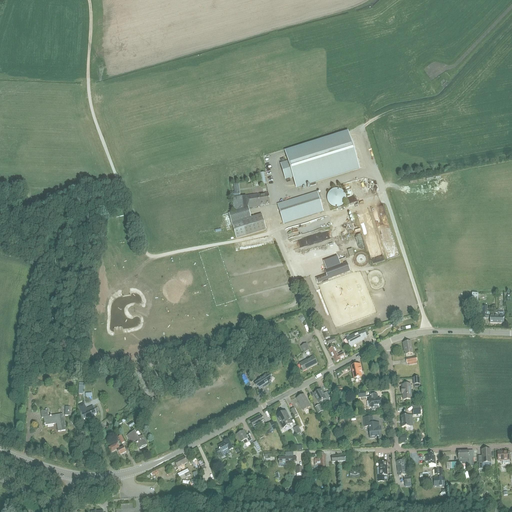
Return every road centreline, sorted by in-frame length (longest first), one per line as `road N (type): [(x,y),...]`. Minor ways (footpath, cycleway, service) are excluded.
road 1 (unclassified): [(334,369),(272,233),(144,250),(86,95),(90,0)]
road 2 (tertiary): [(72,475),(151,467),(334,369)]
road 3 (unknown): [(386,196),(369,172),(275,199),(272,233)]
road 4 (unknown): [(431,332),(386,196)]
road 5 (tertiary): [(386,342),(437,331),(511,334)]
